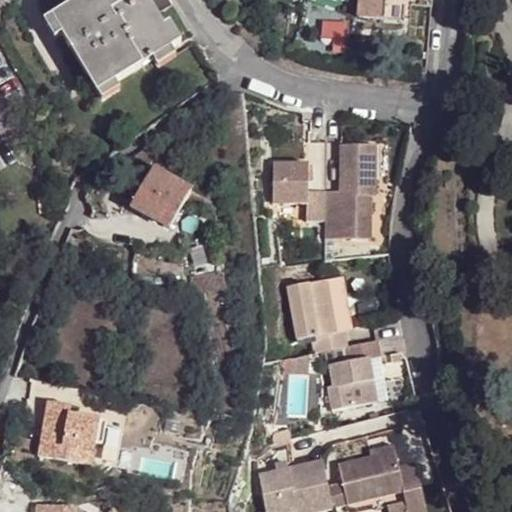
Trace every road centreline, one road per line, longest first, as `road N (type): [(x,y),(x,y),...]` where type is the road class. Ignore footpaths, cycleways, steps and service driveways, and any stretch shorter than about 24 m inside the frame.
road 1 (residential): [(440,110),(307,92),(240,66),(79,191),(0,388)]
road 2 (residential): [(440,110),(414,172),(403,252),(431,418),(458,511)]
